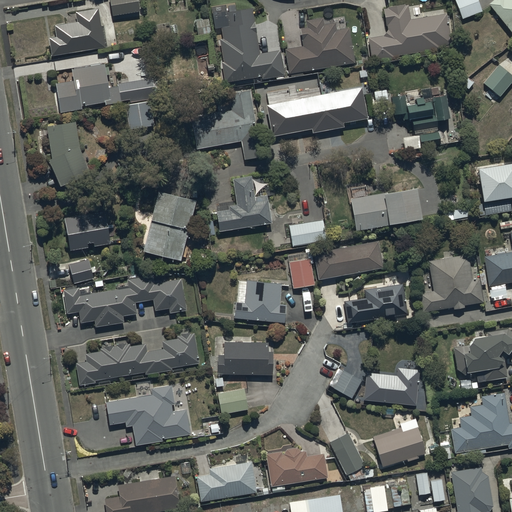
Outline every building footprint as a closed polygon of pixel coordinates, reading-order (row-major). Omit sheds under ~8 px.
[(139,11),(136,0),(108,0),(112,16),(139,11)] [(482,13),(477,0),(455,0),(462,20),(482,13)] [(511,0),(494,0),(488,6),(511,35),(511,0)] [(370,39),(372,63),(395,60),(394,57),(439,50),(439,48),(452,46),(447,16),(411,22),(408,6),(383,10),(387,34),(384,37),(370,39)] [(260,54),(252,9),(228,13),(230,28),(221,30),(223,41),(220,42),(224,64),(219,65),(222,85),(263,78),(263,81),(285,77),(280,51),(260,54)] [(56,38),(49,39),(52,58),(108,48),(104,27),(102,28),(99,11),(66,17),(67,24),(54,27),(56,38)] [(303,46),(284,49),(289,75),(355,65),(349,30),(337,32),(335,24),(324,26),(323,19),(306,22),(307,29),(301,30),(303,46)] [(73,83),(56,85),(60,115),(82,112),(82,108),(105,104),(105,107),(121,105),(120,102),(129,100),(129,103),(155,99),(152,80),(117,85),(117,88),(109,90),(106,65),(71,71),(73,83)] [(511,75),(499,65),(483,85),(499,98),(511,82),(511,75)] [(362,89),(280,104),(279,101),(268,103),(269,108),(266,108),(272,139),(313,131),(313,136),(344,130),(343,125),(368,121),(362,89)] [(256,123),(250,93),(188,104),(197,150),(241,142),(245,163),(259,161),(252,124),(256,123)] [(450,122),(445,99),(432,101),(435,119),(433,120),(430,105),(423,107),(422,101),(415,102),(415,105),(407,107),(405,97),(395,99),(399,118),(402,117),(403,122),(408,121),(409,124),(411,123),(413,133),(438,129),(438,124),(450,122)] [(155,103),(126,107),(129,132),(158,128),(155,103)] [(48,164),(60,191),(92,178),(81,151),(76,124),(46,129),(51,163),(48,164)] [(438,132),(419,135),(421,145),(440,142),(438,132)] [(266,145),(269,160),(288,156),(285,141),(266,145)] [(511,202),(511,167),(479,173),(485,217),(511,213),(510,203),(511,202)] [(229,212),(215,214),(219,234),(273,226),(268,191),(255,193),(252,178),(233,181),(237,206),(228,207),(229,212)] [(422,223),(417,193),(388,198),(387,194),(350,200),(356,234),(422,223)] [(181,265),(196,205),(158,195),(143,255),(181,265)] [(469,210),(444,215),(445,224),(471,219),(469,210)] [(107,217),(65,223),(69,253),(88,250),(88,246),(93,245),(94,250),(111,247),(107,217)] [(323,220),(289,225),(292,249),(327,243),(323,220)] [(511,239),(511,253),(484,258),(489,289),(511,285),(511,233),(511,234),(511,239)] [(383,270),(378,243),(314,253),(318,280),(383,270)] [(94,280),(87,257),(68,263),(75,286),(94,280)] [(472,281),(468,257),(428,263),(433,293),(420,295),(423,314),(454,309),(454,312),(464,310),(464,307),(484,304),(480,280),(472,281)] [(311,260),(288,263),(292,291),(315,288),(311,260)] [(79,289),(63,291),(66,315),(79,313),(80,325),(94,323),(95,329),(124,324),(123,318),(137,315),(135,304),(152,302),(154,312),(168,310),(169,315),(187,313),(182,280),(155,285),(154,278),(126,282),(127,288),(118,289),(118,290),(81,296),(79,289)] [(244,304),(235,303),(234,320),(285,323),(286,306),(281,306),(282,285),(246,283),(244,304)] [(408,317),(404,285),(363,291),(364,299),(344,303),(347,326),(408,317)] [(470,346),(451,349),(456,372),(463,377),(476,375),(478,385),(507,381),(505,365),(510,357),(511,356),(511,333),(507,330),(487,333),(488,339),(473,342),(470,346)] [(86,363),(76,364),(79,387),(95,385),(95,382),(144,375),(144,377),(172,373),(172,370),(199,366),(195,335),(176,338),(177,340),(162,342),(163,351),(148,353),(147,346),(131,348),(131,346),(126,346),(126,345),(117,346),(117,349),(114,349),(114,346),(104,348),(104,350),(101,350),(101,353),(85,355),(86,363)] [(225,357),(217,357),(217,376),(275,376),(275,361),(274,361),(274,354),(269,354),(269,345),(225,345),(225,357)] [(350,401),(361,381),(338,369),(329,386),(334,389),(333,391),(350,401)] [(417,408),(421,372),(398,370),(397,378),(366,375),(363,402),(417,408)] [(152,397),(105,404),(109,427),(125,424),(126,428),(133,427),(136,447),(163,443),(163,441),(191,437),(187,412),(173,414),(171,407),(176,406),(173,387),(151,390),(152,397)] [(245,390),(217,395),(221,415),(248,411),(245,390)] [(511,424),(510,425),(504,394),(481,398),(482,406),(469,409),(471,417),(459,419),(461,429),(450,431),(454,456),(508,446),(509,450),(511,449),(511,424)] [(401,429),(372,438),(382,469),(407,462),(407,463),(418,459),(417,457),(425,454),(415,421),(400,426),(401,429)] [(364,467),(348,435),(330,444),(346,476),(364,467)] [(282,453),(265,456),(271,489),(328,480),(324,456),(307,458),(306,452),(302,453),(297,450),(287,451),(283,456),(282,456),(282,453)] [(210,476),(196,478),(200,503),(257,494),(252,463),(209,470),(210,476)] [(482,469),(450,473),(456,511),(490,511),(493,508),(489,477),(484,474),(482,469)] [(430,495),(427,474),(415,476),(418,497),(430,495)] [(119,498),(104,500),(105,511),(178,511),(180,511),(175,477),(117,486),(119,498)] [(445,503),(441,482),(430,484),(434,505),(445,503)]
